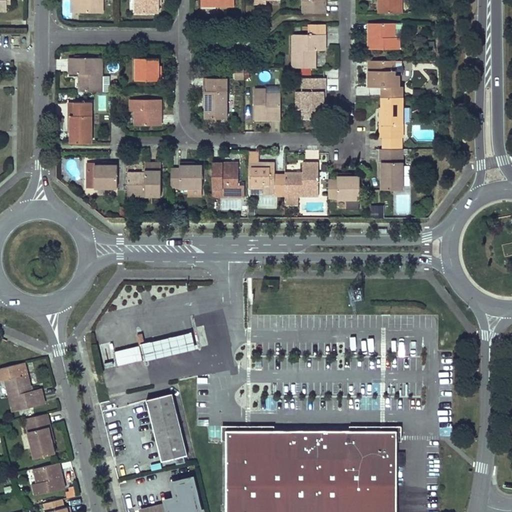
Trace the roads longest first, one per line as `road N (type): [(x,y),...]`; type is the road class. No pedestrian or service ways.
road 1 (tertiary): [(86,271),(119,256),(265,256),(427,259),(456,276)]
road 2 (tertiary): [(454,226),(411,241),(119,241),(81,231)]
road 3 (residential): [(51,304),(99,511)]
road 4 (residential): [(497,308),(474,511)]
road 5 (tertiary): [(483,0),(476,200)]
road 6 (tertiary): [(511,176),(497,128),(495,0)]
road 7 (residential): [(41,55),(39,208)]
road 8 (residential): [(192,132),(210,140),(340,133)]
road 9 (residential): [(42,37),(184,36)]
road 10 (residential): [(340,133),(345,0)]
